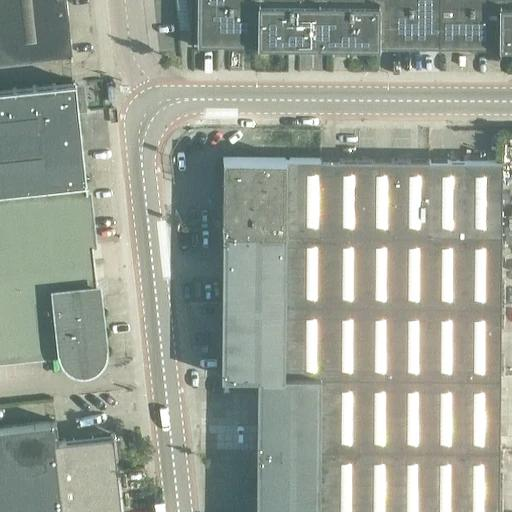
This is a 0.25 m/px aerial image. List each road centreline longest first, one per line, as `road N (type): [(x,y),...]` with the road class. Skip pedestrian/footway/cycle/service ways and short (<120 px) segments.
road 1 (tertiary): [(178,511),(139,143),(142,123),(160,102)]
road 2 (tertiary): [(511,100),(160,102)]
